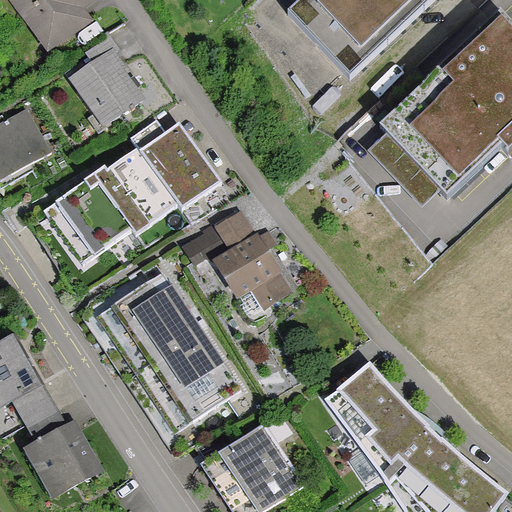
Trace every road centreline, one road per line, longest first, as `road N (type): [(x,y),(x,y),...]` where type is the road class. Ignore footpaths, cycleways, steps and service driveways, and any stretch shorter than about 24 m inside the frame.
road 1 (residential): [(128,0),(354,303),(453,411),(511,461)]
road 2 (residential): [(0,246),(176,511)]
